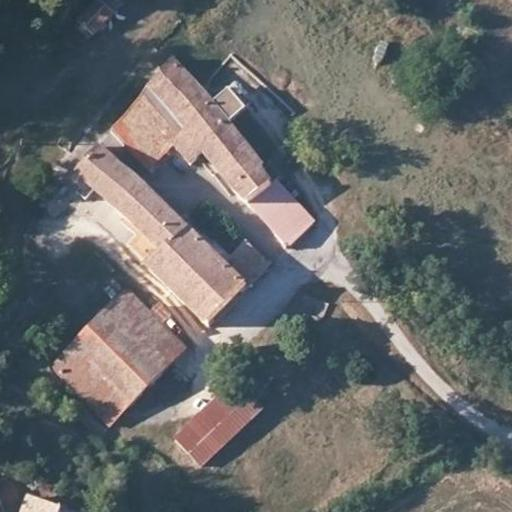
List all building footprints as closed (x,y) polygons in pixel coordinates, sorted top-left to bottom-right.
[(112,18),(95,2),(75,24),(86,32),(92,39),(112,18)] [(86,32),(75,24),(63,38),(73,46),(86,32)] [(212,108),(174,64),(150,88),(131,114),(113,133),(151,174),(174,149),(191,167),(204,157),(230,190),(257,213),(288,250),(315,226),(283,189),(286,186),(270,165),(262,171),(244,146),(229,128),(212,108)] [(447,91),(408,69),(398,86),(437,107),(447,91)] [(212,108),(229,128),(246,114),(229,94),(212,108)] [(212,330),(247,293),(224,271),(232,263),(214,245),(212,247),(187,222),(182,227),(99,151),(77,178),(144,237),(163,253),(148,266),(212,330)] [(132,250),(148,266),(163,253),(144,237),(132,250)] [(224,271),(247,293),(269,270),(248,248),(232,263),(224,271)] [(115,304),(55,365),(110,423),(183,352),(115,284),(105,293),(115,304)] [(262,414),(236,386),(176,441),(203,470),(262,414)] [(30,499),(24,511),(64,511),(63,511),(30,499)]
